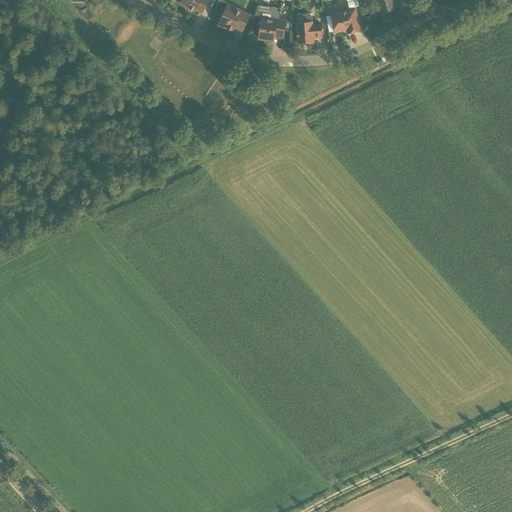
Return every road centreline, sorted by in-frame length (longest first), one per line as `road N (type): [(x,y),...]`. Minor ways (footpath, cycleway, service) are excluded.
road 1 (residential): [(432,12),(348,54),(299,61),(236,53),(128,0)]
road 2 (track): [(308,511),(511,417)]
